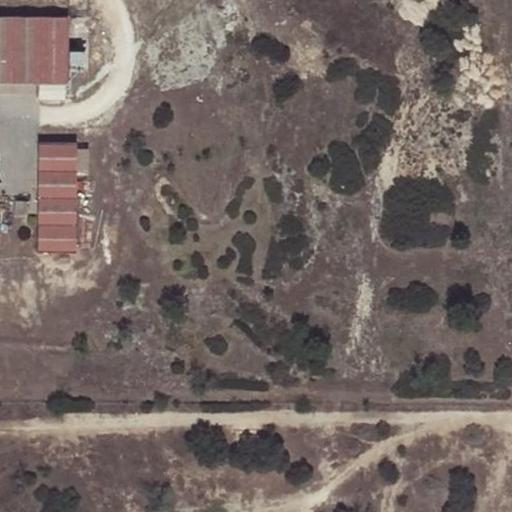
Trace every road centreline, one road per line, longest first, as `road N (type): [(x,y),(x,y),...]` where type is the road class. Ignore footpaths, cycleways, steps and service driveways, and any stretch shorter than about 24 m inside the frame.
road 1 (track): [(511,422),(408,416),(0,427)]
road 2 (track): [(9,113),(64,115),(112,94),(124,58),(109,0)]
